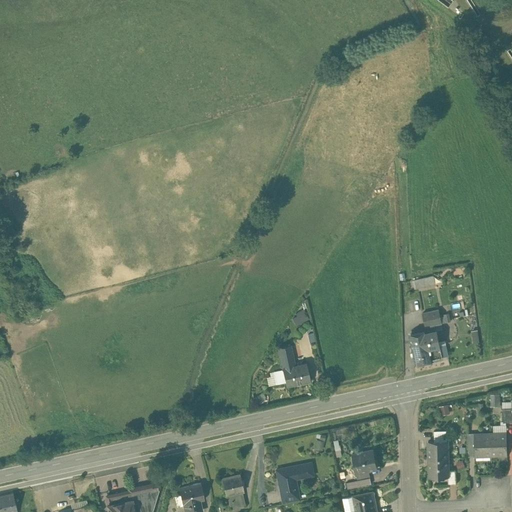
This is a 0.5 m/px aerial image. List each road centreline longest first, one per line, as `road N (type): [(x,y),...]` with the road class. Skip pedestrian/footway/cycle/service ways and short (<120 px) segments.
road 1 (secondary): [(0,476),(403,387)]
road 2 (residential): [(403,387),(409,507)]
